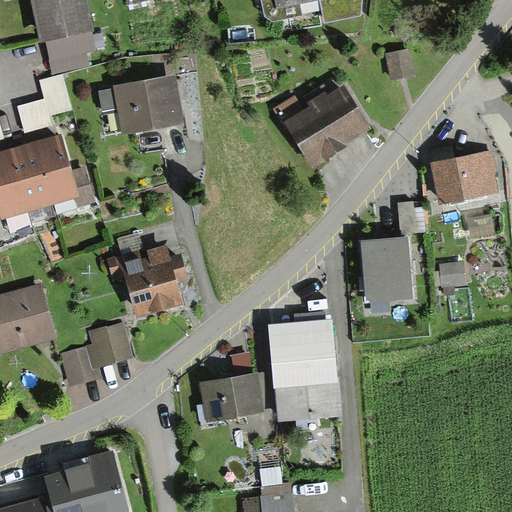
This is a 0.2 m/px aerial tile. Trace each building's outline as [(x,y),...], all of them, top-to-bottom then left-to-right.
[(95,30),(87,0),(32,0),(42,42),(46,41),(53,72),(90,63),(87,53),(98,50),(94,31),(95,30)] [(261,0),(266,17),(276,22),(321,13),(323,21),(360,14),(362,0),(261,0)] [(410,49),(385,53),(390,80),(415,76),(410,49)] [(45,98),(18,106),(27,134),(53,125),(50,116),(73,109),(61,72),(39,79),(45,98)] [(122,134),(185,122),(176,72),(112,84),(113,89),(97,92),(101,113),(118,110),(122,134)] [(310,106),(306,109),(296,93),(273,108),(311,167),(372,129),(344,84),(327,95),(325,91),(308,102),(310,106)] [(60,136),(36,143),(55,204),(77,197),(80,206),(94,201),(83,166),(70,170),(60,136)] [(12,150),(30,212),(55,204),(36,143),(12,150)] [(12,150),(0,153),(0,211),(3,220),(30,212),(12,150)] [(432,163),(441,204),(499,192),(490,150),(432,163)] [(414,202),(399,203),(401,232),(426,230),(425,207),(415,208),(414,202)] [(496,236),(492,215),(467,219),(470,240),(496,236)] [(135,316),(183,303),(177,278),(187,275),(181,253),(171,256),(167,242),(145,248),(141,233),(116,239),(120,254),(107,258),(113,281),(125,278),(135,316)] [(409,236),(361,241),(367,300),(372,299),(373,312),(391,310),(390,301),(415,299),(409,236)] [(467,285),(465,262),(439,264),(441,288),(467,285)] [(0,353),(55,338),(40,285),(0,296),(0,353)] [(274,390),(277,389),(279,419),(340,415),(333,320),(269,325),(274,390)] [(93,345),(62,353),(70,384),(101,376),(99,367),(133,358),(124,322),(90,331),(93,345)] [(249,353),(230,357),(234,378),(253,374),(249,353)] [(264,412),(256,373),(253,374),(234,378),(199,384),(207,423),(264,412)] [(65,471),(46,476),(51,495),(55,511),(129,511),(112,450),(63,464),(65,471)] [(292,511),(290,485),(261,488),(262,495),(242,497),(243,511),(292,511)] [(55,511),(51,495),(0,508),(0,511),(55,511)]
